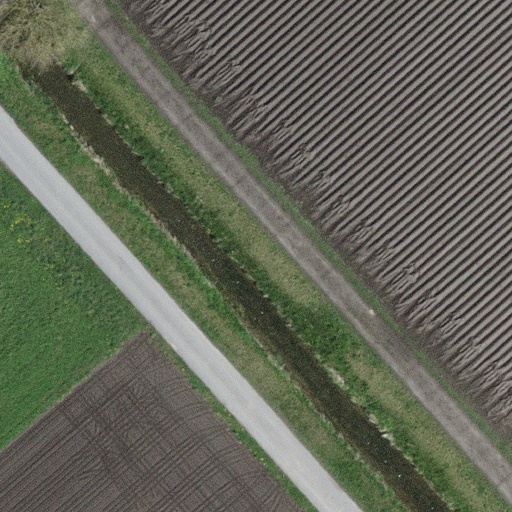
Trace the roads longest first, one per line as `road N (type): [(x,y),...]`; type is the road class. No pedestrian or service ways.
road 1 (track): [(511,481),(88,0)]
road 2 (unclassified): [(339,511),(0,122)]
